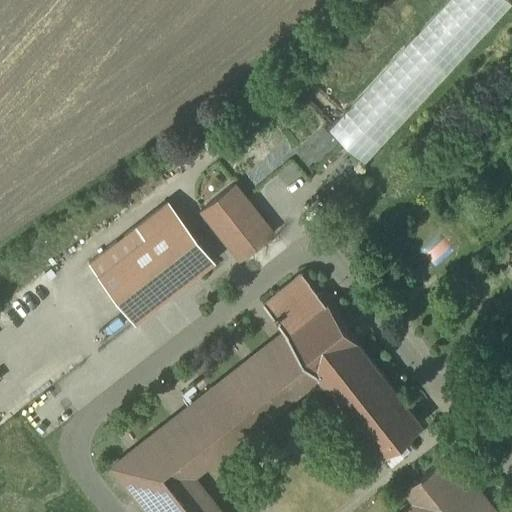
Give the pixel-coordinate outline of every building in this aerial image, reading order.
[(402,0),(383,0),(311,79),(335,101),(417,13),(402,0)] [(511,3),(508,0),(449,0),(330,130),(365,162),(511,3)] [(274,233),(234,182),(202,208),(241,258),(274,233)] [(170,200),(89,263),(136,322),(216,259),(170,200)] [(222,511),(203,487),(202,488),(193,475),(205,466),(206,466),(321,376),(382,453),(421,422),(358,342),(359,341),(327,300),(326,301),(303,271),(264,303),(285,330),(113,465),(114,466),(113,467),(148,511),(496,511),(451,453),(449,454),(407,487),(405,489),(406,490),(407,490),(417,502),(404,511),(403,511),(222,511)]
